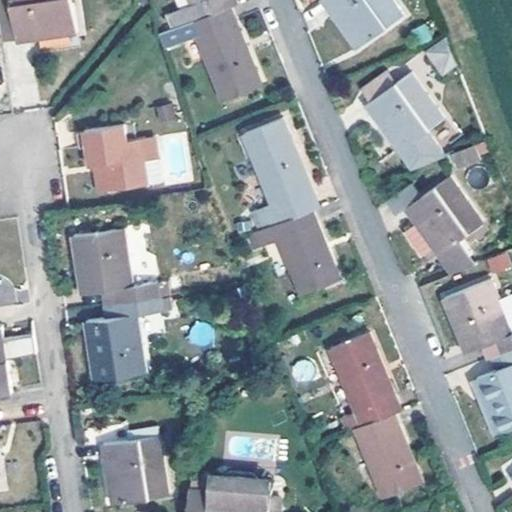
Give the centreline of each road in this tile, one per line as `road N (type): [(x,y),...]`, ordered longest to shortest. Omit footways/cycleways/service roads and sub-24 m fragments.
road 1 (residential): [(487,511),(273,0)]
road 2 (residential): [(71,511),(19,156)]
road 3 (track): [(511,171),(442,0)]
